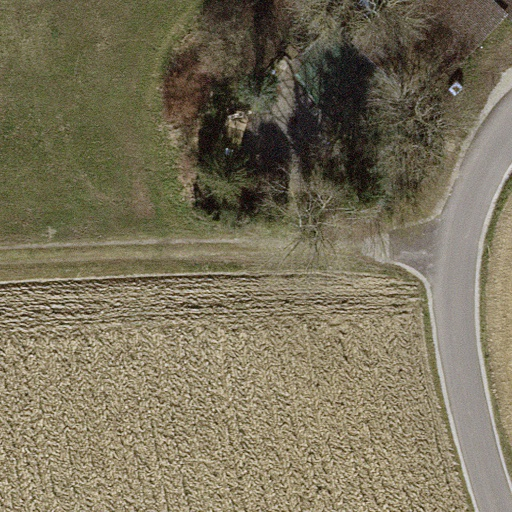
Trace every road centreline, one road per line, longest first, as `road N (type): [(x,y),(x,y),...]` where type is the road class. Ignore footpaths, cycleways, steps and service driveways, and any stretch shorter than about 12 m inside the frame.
road 1 (track): [(0,255),(393,244),(458,253)]
road 2 (unclassified): [(500,511),(463,371),(458,253),(499,145),(511,132)]
